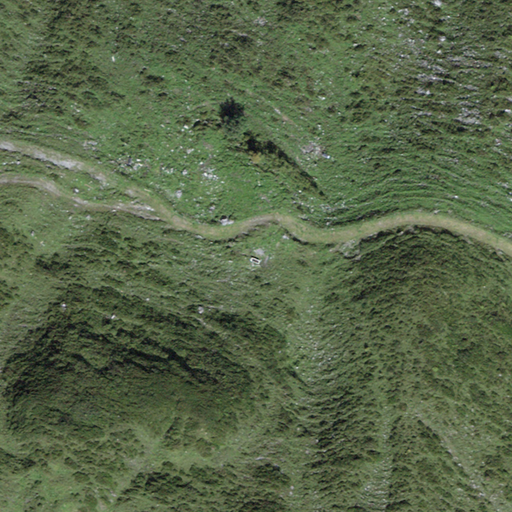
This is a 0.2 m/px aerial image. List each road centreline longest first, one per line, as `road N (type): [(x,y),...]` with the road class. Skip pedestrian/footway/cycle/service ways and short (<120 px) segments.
road 1 (track): [(511,251),(444,221),(412,217),(343,235),(306,234),(285,219),(264,217),(239,229),(203,231),(164,215)]
road 2 (track): [(164,215),(103,176),(0,143)]
